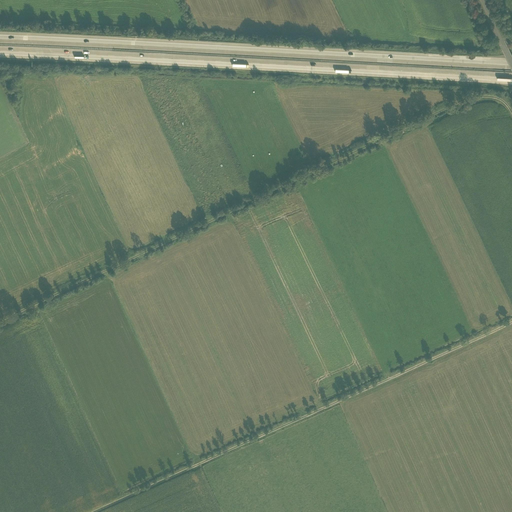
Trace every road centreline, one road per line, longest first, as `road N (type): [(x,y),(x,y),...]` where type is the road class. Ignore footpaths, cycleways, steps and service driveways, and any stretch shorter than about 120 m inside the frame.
road 1 (track): [(0,319),(468,95),(495,96),(511,112)]
road 2 (motorway): [(0,49),(511,77)]
road 3 (motorway): [(511,65),(0,37)]
road 4 (track): [(511,322),(94,511)]
